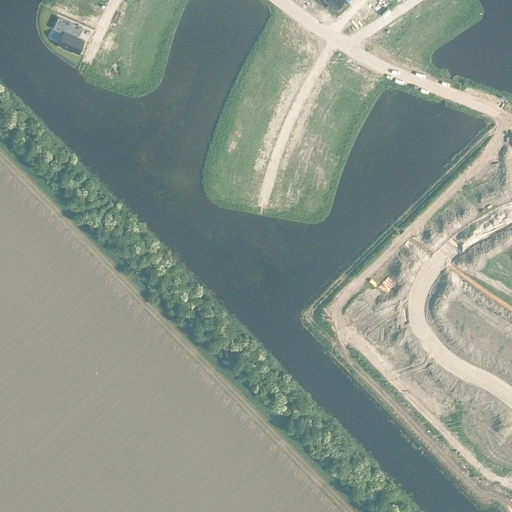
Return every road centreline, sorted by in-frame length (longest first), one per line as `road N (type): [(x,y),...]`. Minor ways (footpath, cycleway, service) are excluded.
road 1 (residential): [(511,404),(442,361),(410,309),(428,261),(511,206)]
road 2 (residential): [(511,115),(386,68),(334,37)]
road 3 (residential): [(334,37),(294,101),(260,199)]
